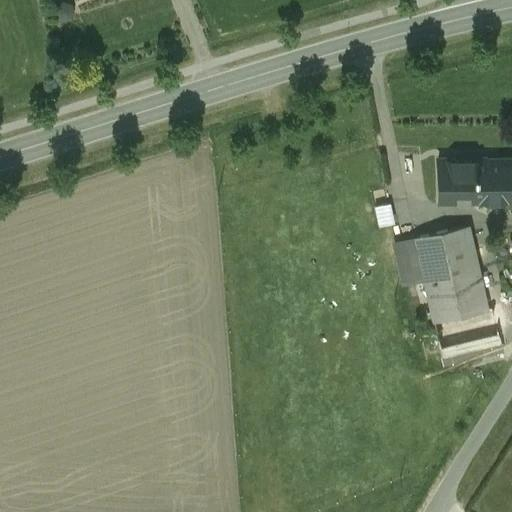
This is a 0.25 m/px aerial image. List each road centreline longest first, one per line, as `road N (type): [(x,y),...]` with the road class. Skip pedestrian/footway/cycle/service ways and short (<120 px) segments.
road 1 (secondary): [(511,7),(334,52),(0,156)]
road 2 (unclassified): [(511,381),(435,511)]
